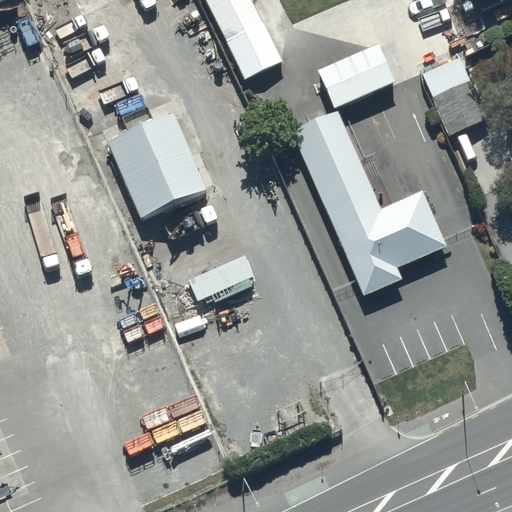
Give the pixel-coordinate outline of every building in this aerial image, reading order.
[(203,0),(245,88),(283,70),(264,31),(263,32),(247,0),(203,0)] [(457,0),(433,0),(444,26),(464,18),(457,0)] [(322,80),(320,81),(335,119),(411,89),(392,40),(318,70),(322,80)] [(452,52),(416,68),(449,145),(487,129),(460,65),(458,66),(452,52)] [(113,150),(108,153),(141,230),(143,229),(150,245),(225,212),(218,196),(209,200),(173,117),(153,126),(149,116),(121,128),(125,137),(110,143),(113,150)] [(342,124),(293,142),(364,308),(404,291),(399,280),(449,258),(424,198),(381,216),(342,124)]
